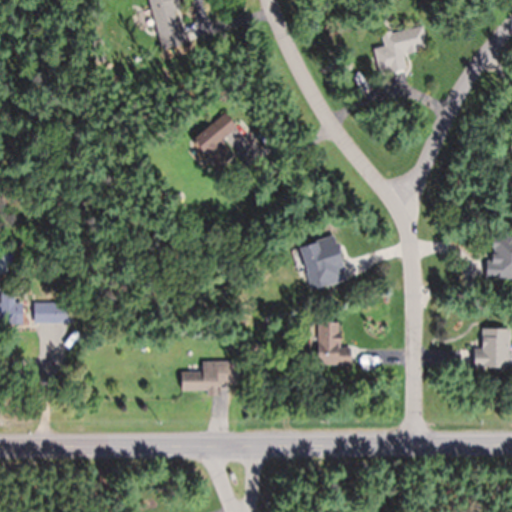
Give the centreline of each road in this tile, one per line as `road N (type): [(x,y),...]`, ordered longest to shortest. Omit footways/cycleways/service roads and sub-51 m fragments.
road 1 (secondary): [(414,445),(0,449)]
road 2 (residential): [(269,0),(322,118),(407,216)]
road 3 (residential): [(407,216),(414,445)]
road 4 (residential): [(407,216),(468,79),(511,26)]
